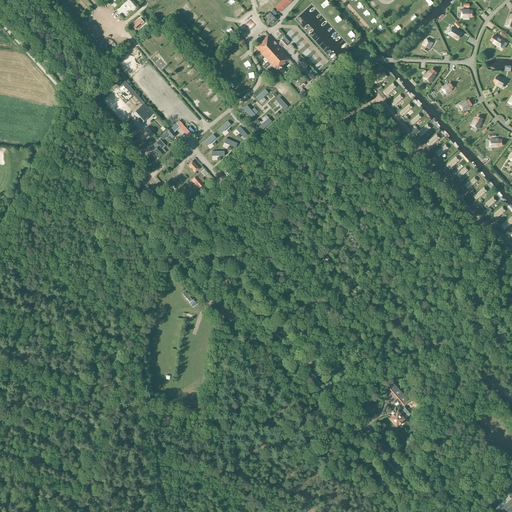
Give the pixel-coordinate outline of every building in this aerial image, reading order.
[(261,0),(268,9),(275,4),(272,0),(261,0)] [(280,12),(292,1),(291,0),(282,0),(275,7),(280,12)] [(70,9),(76,3),(73,1),(68,7),(70,9)] [(395,5),(399,9),(404,5),(400,1),(395,5)] [(188,12),(195,5),(192,3),(186,9),(188,12)] [(236,12),(238,10),(239,11),(242,9),(241,8),(243,6),(241,3),(234,9),(236,12)] [(353,10),(357,13),(362,8),(359,5),(353,10)] [(160,19),(171,16),(169,10),(159,13),(160,19)] [(200,11),(193,17),(195,19),(202,13),(200,11)] [(271,26),(277,20),(272,15),(270,13),(267,16),(269,18),(270,18),(271,19),(268,22),(271,26)] [(144,22),(140,17),(132,24),(136,29),(144,22)] [(202,27),(208,21),(206,18),(200,24),(202,27)] [(247,23),(251,28),(258,22),(254,18),(247,23)] [(209,34),(215,27),(212,25),(206,31),(209,34)] [(461,34),(456,31),(457,30),(452,27),(448,34),(455,38),(455,37),(458,38),(461,34)] [(162,30),(155,36),(157,38),(164,33),(162,30)] [(220,31),(211,40),(214,42),(223,34),(220,31)] [(255,46),(273,67),(274,67),(277,71),(278,69),(283,74),(287,70),(283,65),(290,59),(268,35),(255,46)] [(499,38),(498,39),(494,35),(491,40),(494,42),(493,43),(500,48),(505,41),(499,38)] [(150,42),(152,44),(154,40),(149,37),(145,45),(147,47),(150,42)] [(284,47),(289,42),(285,37),(279,41),(284,47)] [(430,46),(431,47),(433,43),(426,39),(423,45),(424,45),(422,48),(427,51),(430,46)] [(184,67),(189,62),(186,59),(180,64),(184,67)] [(432,69),(429,73),(428,73),(424,78),(430,83),(435,76),(434,75),(436,72),(432,69)] [(398,81),(389,71),(374,84),(383,94),(398,81)] [(196,82),(203,76),(201,74),(194,79),(196,82)] [(137,75),(134,77),(140,86),(143,84),(137,75)] [(180,83),(182,80),(174,75),(172,77),(180,83)] [(494,81),(498,83),(498,84),(503,87),(507,81),(500,77),(499,78),(496,76),(494,81)] [(206,81),(199,87),(201,89),(208,83),(206,81)] [(407,91),(398,81),(383,94),(392,104),(407,91)] [(446,86),(445,85),(441,88),(446,94),(452,90),(451,89),(454,87),(450,83),(446,86)] [(148,86),(145,88),(151,96),(153,94),(148,86)] [(190,96),(193,94),(185,86),(182,88),(190,96)] [(416,101),(407,91),(392,104),(401,114),(416,101)] [(211,99),(216,106),(224,99),(219,92),(211,99)] [(136,93),(134,95),(142,104),(144,102),(136,93)] [(201,111),(205,108),(198,100),(195,102),(201,111)] [(468,108),(467,107),(472,104),(469,100),(467,101),(466,100),(459,104),(463,111),(468,108)] [(425,111),(416,101),(401,114),(410,124),(425,111)] [(142,106),(135,112),(143,121),(150,115),(142,106)] [(167,116),(174,110),(171,107),(164,114),(167,116)] [(434,122),(425,111),(410,124),(419,134),(434,122)] [(177,114),(170,121),(173,124),(180,117),(177,114)] [(182,117),(188,123),(191,120),(185,114),(182,117)] [(481,124),(480,124),(482,119),(478,116),(476,119),(475,118),(471,125),(478,129),(481,124)] [(185,129),(188,125),(182,118),(178,122),(185,129)] [(443,132),(434,122),(419,134),(428,145),(443,132)] [(144,142),(154,134),(147,126),(144,129),(146,132),(139,137),(144,142)] [(185,129),(191,135),(194,132),(189,126),(185,129)] [(171,138),(176,134),(171,128),(166,132),(171,138)] [(452,142),(443,132),(428,145),(436,155),(452,142)] [(150,153),(153,156),(159,151),(158,149),(164,144),(162,142),(161,143),(158,141),(152,146),(154,149),(150,153)] [(461,152),(452,142),(436,155),(445,165),(461,152)] [(159,151),(153,156),(156,160),(166,151),(163,148),(159,151)] [(470,162),(461,152),(445,165),(454,175),(470,162)] [(199,169),(192,160),(188,164),(195,172),(199,169)] [(479,172),(470,162),(454,175),(463,185),(479,172)] [(192,179),(199,187),(203,183),(202,183),(204,181),(202,178),(208,173),(204,169),(192,179)] [(487,183),(479,172),(463,185),(472,195),(487,183)] [(496,193),(487,183),(472,195),(481,205),(496,193)] [(505,203),(496,193),(481,205),(490,216),(505,203)] [(511,214),(511,210),(505,203),(490,216),(499,226),(511,214)] [(511,232),(511,214),(499,226),(508,236),(511,232)] [(411,401),(394,381),(388,386),(405,406),(411,401)] [(405,416),(408,414),(404,409),(406,408),(402,403),(397,406),(400,410),(397,412),(397,411),(392,415),(392,416),(390,418),(397,426),(399,424),(399,425),(404,421),(404,420),(407,418),(405,416)] [(511,511),(511,492),(495,508),(497,511),(498,510),(499,511),(511,511)]
